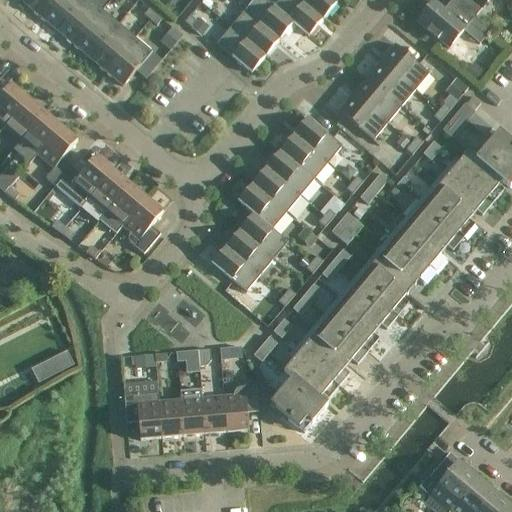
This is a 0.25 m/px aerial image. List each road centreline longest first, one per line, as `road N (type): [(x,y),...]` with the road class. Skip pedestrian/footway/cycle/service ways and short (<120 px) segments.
road 1 (residential): [(511,262),(341,438),(307,457),(117,477)]
road 2 (unclassified): [(190,180),(277,89),(323,66),(377,0)]
road 3 (residential): [(190,180),(148,154),(0,27)]
road 4 (unclassified): [(123,304),(190,229),(190,180)]
road 5 (residential): [(123,304),(0,226)]
